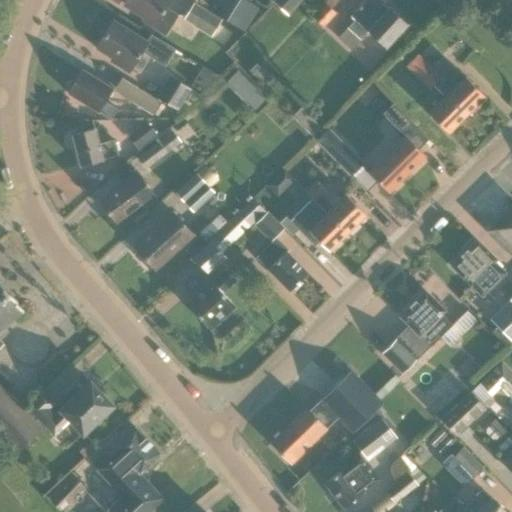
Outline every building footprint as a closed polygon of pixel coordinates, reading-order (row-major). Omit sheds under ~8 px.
[(143,19),(155,27),(166,34),(179,14),(168,7),(172,0),(171,0),(127,0),(125,4),(145,16),(143,19)] [(260,7),(247,0),(228,0),(219,16),(245,31),(260,7)] [(273,0),(289,15),(303,0),(273,0)] [(388,9),(383,4),(380,8),(371,0),(365,0),(352,15),(356,19),(340,37),(353,49),(369,32),(386,48),(408,24),(390,7),(388,9)] [(184,19),(212,37),(223,20),(195,3),(184,19)] [(314,17),(324,27),(337,13),(327,4),(314,17)] [(148,42),(114,21),(97,48),(118,61),(117,64),(130,72),(142,51),(151,57),(164,65),(171,55),(157,47),(156,48),(148,42)] [(444,58),(430,44),(413,60),(436,83),(441,78),(432,69),(444,58)] [(436,83),(413,60),(407,66),(430,89),(436,83)] [(264,85),(272,77),(257,63),(250,71),(264,85)] [(198,83),(212,91),(223,73),(209,64),(198,83)] [(230,79),(238,88),(248,78),(240,69),(230,79)] [(69,94),(98,112),(98,111),(112,120),(118,109),(105,101),(113,88),(84,70),(69,94)] [(192,89),(170,76),(157,97),(179,110),(192,89)] [(447,94),(467,115),(486,97),(465,76),(452,89),(441,78),(436,83),(447,94)] [(114,91),(154,115),(162,102),(122,78),(114,91)] [(449,133),(467,115),(447,94),(428,112),(449,133)] [(408,118),(394,104),(384,114),(398,128),(408,118)] [(293,117),(312,137),(321,128),(301,108),(293,117)] [(157,134),(148,122),(138,129),(148,142),(157,134)] [(73,134),(81,165),(103,159),(103,158),(119,154),(115,140),(99,144),(95,128),(73,134)] [(138,158),(147,169),(182,142),(171,128),(155,140),(158,143),(138,158)] [(365,163),(330,128),(317,141),(351,176),(365,163)] [(398,142),(387,153),(408,174),(426,156),(405,135),(398,142)] [(389,192),(408,174),(387,153),(369,171),(389,192)] [(277,176),(287,187),(295,179),(285,169),(277,176)] [(177,193),(194,212),(215,193),(198,174),(177,193)] [(128,183),(127,182),(101,201),(117,222),(142,203),(144,207),(154,199),(137,176),(128,183)] [(332,187),(329,184),(325,188),(316,179),(305,190),(317,202),(332,187)] [(346,194),(342,198),(331,188),(317,202),(327,212),(348,233),(366,215),(346,194)] [(224,254),(252,227),(254,225),(267,212),(253,197),(238,212),(210,240),(224,254)] [(317,239),(330,251),(348,233),(327,212),(317,202),(313,198),(290,221),(299,229),(312,243),(317,239)] [(511,254),(511,205),(487,230),(511,254)] [(140,260),(145,258),(156,269),(194,234),(174,212),(160,225),(159,224),(135,247),(137,249),(135,255),(140,260)] [(207,239),(227,220),(220,212),(200,232),(207,239)] [(254,225),(272,243),(277,238),(285,230),(267,212),(254,225)] [(290,221),(286,216),(281,222),(293,235),(299,229),(290,221)] [(277,238),(272,243),(257,258),(290,291),(308,273),(287,251),(288,250),(277,238)] [(452,265),(471,285),(482,296),(508,271),(497,260),(478,240),(452,265)] [(194,257),(210,274),(227,258),(210,241),(194,257)] [(187,303),(211,329),(236,306),(223,292),(236,280),(227,270),(214,282),(212,280),(187,303)] [(0,435),(16,452),(42,427),(0,384),(0,382),(3,380),(0,376),(0,348),(4,345),(0,340),(0,332),(24,310),(16,302),(18,301),(0,282),(0,435)] [(426,290),(400,316),(410,325),(382,352),(403,373),(430,346),(431,346),(453,324),(443,313),(446,310),(426,290)] [(511,299),(503,308),(511,316),(511,299)] [(511,369),(503,361),(481,384),(491,394),(500,385),(511,397),(511,369)] [(321,399),(353,432),(383,403),(351,370),(321,399)] [(70,401),(56,415),(49,408),(54,403),(45,392),(29,408),(55,435),(71,419),(84,433),(113,405),(110,403),(111,400),(104,394),(102,393),(91,382),(84,389),(76,381),(63,393),(70,401)] [(441,420),(456,436),(459,434),(464,439),(473,430),(469,425),(487,409),(471,392),(441,420)] [(307,408),(284,430),(301,448),(324,426),(307,408)] [(353,440),(369,461),(398,438),(382,418),(353,440)] [(499,437),(506,430),(494,419),(488,426),(499,437)] [(118,450),(126,459),(140,474),(162,454),(136,427),(114,448),(117,451),(118,450)] [(429,440),(434,446),(447,434),(441,428),(429,440)] [(301,448),(284,430),(261,452),(289,481),(299,471),(289,460),(301,448)] [(448,435),(436,448),(441,453),(454,441),(448,435)] [(86,457),(97,447),(91,441),(80,451),(86,457)] [(118,450),(117,451),(114,448),(113,447),(94,465),(97,469),(123,497),(144,478),(140,474),(126,459),(118,450)] [(484,467),(464,447),(445,467),(465,487),(484,467)] [(344,507),(379,479),(369,466),(361,456),(360,456),(359,456),(357,458),(325,482),(344,507)] [(386,491),(395,503),(418,485),(409,473),(386,491)] [(85,484),(77,476),(53,501),(62,509),(85,484)] [(148,511),(163,498),(144,478),(123,497),(114,506),(110,510),(111,511),(148,511)] [(483,506),(477,511),(506,511),(492,498),(491,499),(482,490),(475,498),(483,506)]
